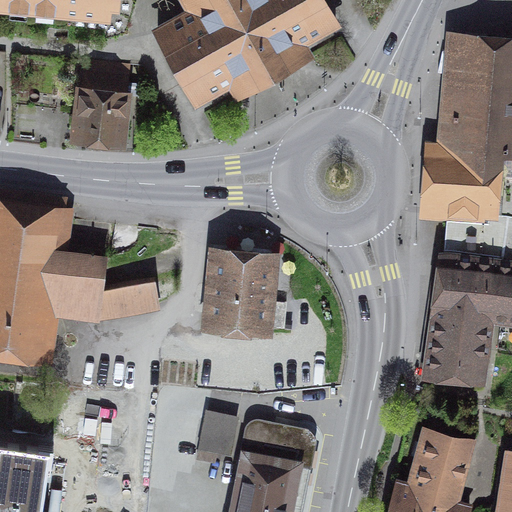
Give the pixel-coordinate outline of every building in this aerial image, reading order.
[(0,0),(0,6),(114,18),(115,4),(124,4),(124,0),(0,0)] [(342,20),(331,0),(183,0),(186,6),(155,23),(198,103),(229,86),(234,96),(314,53),(307,39),(342,20)] [(511,40),(450,35),(440,148),(429,147),(422,219),(487,225),(487,222),(499,223),(504,161),(511,161),(511,40)] [(134,85),(74,78),(68,136),(128,143),(134,85)] [(75,205),(0,193),(0,353),(51,360),(59,313),(99,319),(162,305),(155,274),(106,284),(108,251),(69,244),(75,205)] [(271,253),(214,249),(208,325),(265,329),(271,253)] [(479,373),(487,318),(511,321),(511,264),(495,262),(446,255),(445,263),(443,263),(438,296),(441,296),(431,366),(479,373)] [(282,354),(287,300),(274,299),(270,353),(282,354)] [(76,409),(82,414),(90,415),(97,410),(99,403),(97,395),(91,391),(85,390),(78,394),(74,401),(76,409)] [(135,447),(139,392),(97,391),(97,395),(99,403),(97,410),(96,418),(95,446),(135,447)] [(308,425),(258,414),(249,415),(243,424),(226,511),(304,511),(318,443),(317,433),(308,425)] [(467,511),(485,447),(431,432),(414,492),(400,488),(392,511),(467,511)] [(0,511),(40,511),(46,467),(37,465),(39,446),(0,440),(0,511)] [(511,511),(511,449),(502,448),(493,506),(505,508),(503,511),(511,511)] [(80,452),(61,450),(60,465),(78,466),(80,452)]
